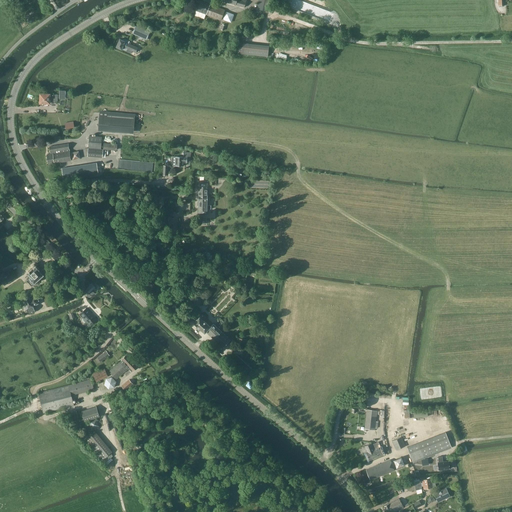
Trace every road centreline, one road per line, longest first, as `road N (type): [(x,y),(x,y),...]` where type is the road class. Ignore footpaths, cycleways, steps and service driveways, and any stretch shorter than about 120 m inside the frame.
road 1 (tertiary): [(366,511),(322,458),(96,258)]
road 2 (tertiary): [(96,258),(18,158),(9,111),(21,75),(47,48),(137,0)]
road 3 (track): [(511,40),(372,44),(277,19),(284,0)]
road 4 (track): [(0,423),(33,406),(37,385),(87,361),(111,330),(141,365),(99,403)]
road 5 (track): [(124,511),(99,403),(42,418),(33,406)]
road 6 (track): [(128,84),(121,108),(99,108),(81,141),(14,147)]
road 7 (track): [(511,436),(454,442),(449,430),(392,422)]
